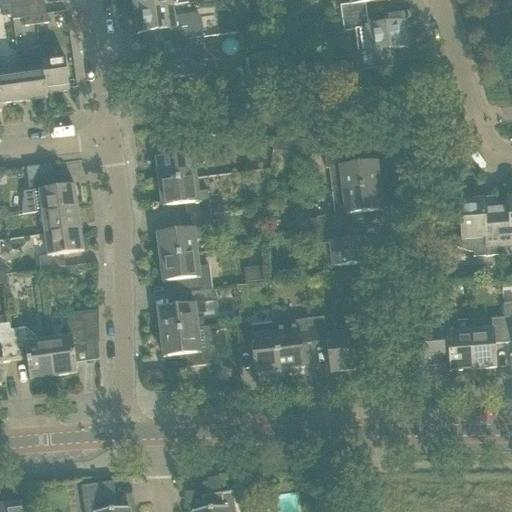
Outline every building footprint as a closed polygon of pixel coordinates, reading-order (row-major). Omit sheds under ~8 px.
[(10,4),(9,0),(0,0),(0,9),(2,9),(1,5),(10,4)] [(43,0),(9,0),(10,4),(11,16),(12,21),(23,19),(23,18),(22,7),(44,4),(43,0)] [(132,0),(134,12),(173,6),(187,4),(186,0),(132,0)] [(235,0),(225,0),(226,7),(230,10),(237,9),(235,0)] [(340,6),(341,19),(367,16),(365,4),(387,1),(388,2),(389,2),(388,0),(348,0),(350,5),(340,6)] [(10,4),(1,5),(2,9),(3,17),(11,16),(10,4)] [(44,4),(22,7),(23,18),(35,16),(36,25),(48,23),(47,15),(45,15),(44,4)] [(173,6),(134,12),(137,35),(160,31),(162,43),(170,42),(203,38),(201,20),(194,15),(174,17),(173,6)] [(23,19),(24,27),(36,25),(35,16),(23,18),(23,19)] [(355,30),(356,39),(366,38),(368,53),(392,50),(406,48),(406,49),(407,49),(403,22),(402,22),(402,23),(368,28),(367,16),(341,19),(343,32),(355,30)] [(203,38),(170,42),(172,54),(148,57),(151,82),(190,77),(189,79),(198,83),(200,76),(203,67),(203,61),(207,61),(203,38)] [(366,38),(356,39),(358,53),(355,53),(357,72),(394,67),(392,50),(368,53),(366,38)] [(41,54),(18,57),(19,70),(24,102),(46,99),(47,99),(46,94),(42,62),(41,54)] [(42,62),(46,94),(69,91),(65,59),(42,62)] [(0,91),(2,105),(24,102),(19,70),(0,72),(0,91)] [(155,159),(158,183),(196,179),(194,165),(204,164),(201,135),(174,134),(174,136),(176,136),(179,156),(155,159)] [(329,169),(332,193),(379,187),(377,162),(361,164),(359,144),(361,145),(361,143),(322,141),(326,169),(329,169)] [(20,216),(42,213),(77,208),(74,186),(54,189),(51,165),(26,168),(29,193),(22,193),(20,216)] [(185,205),(186,218),(210,215),(208,191),(197,193),(196,179),(158,183),(161,208),(185,205)] [(318,231),(318,232),(342,229),(340,217),(382,212),(379,187),(332,193),(335,216),(316,218),(316,221),(318,231)] [(509,222),(497,223),(499,248),(511,246),(511,197),(507,198),(509,222)] [(499,248),(497,223),(485,224),(483,200),(458,202),(461,240),(459,240),(458,239),(454,247),(460,250),(469,253),(474,254),(473,258),(474,258),(499,256),(499,248)] [(42,213),(45,235),(80,231),(77,208),(42,213)] [(156,234),(159,259),(197,254),(195,240),(205,239),(204,229),(212,228),(210,215),(186,218),(188,230),(156,234)] [(316,221),(306,222),(308,233),(318,231),(316,221)] [(342,229),(318,232),(319,244),(314,245),(317,270),(370,264),(367,239),(343,242),(342,229)] [(80,231),(45,235),(47,257),(38,258),(40,271),(65,267),(63,255),(83,253),(80,231)] [(176,282),(178,295),(211,291),(208,267),(198,268),(197,254),(159,259),(162,283),(176,282)] [(281,260),(267,262),(269,280),(283,279),(281,260)] [(263,267),(256,268),(258,283),(265,282),(263,267)] [(211,291),(178,295),(179,295),(181,306),(157,309),(157,312),(153,312),(156,332),(160,331),(160,334),(197,329),(196,316),(206,314),(205,304),(213,303),(211,291)] [(511,303),(503,304),(504,319),(506,344),(511,343),(511,303)] [(60,339),(48,340),(53,378),(77,374),(75,364),(74,354),(81,353),(80,346),(97,344),(97,311),(76,314),(77,321),(69,322),(70,328),(63,329),(59,333),(60,339)] [(323,318),(310,320),(313,344),(326,342),(330,374),(355,371),(350,333),(336,335),(335,325),(324,326),(323,318)] [(492,330),(470,331),(473,370),(495,369),(494,345),(506,344),(504,319),(491,320),(492,330)] [(310,320),(273,324),(279,372),(304,369),(301,345),(313,344),(310,320)] [(419,334),(412,359),(437,358),(449,357),(450,372),(473,370),(470,331),(469,321),(456,322),(441,323),(421,325),(419,334)] [(279,372),(273,324),(249,327),(249,323),(236,325),(239,351),(240,351),(240,349),(251,347),(254,375),(279,372)] [(0,384),(6,384),(2,357),(14,356),(10,331),(9,331),(9,325),(0,325),(0,384)] [(197,329),(160,334),(163,359),(186,356),(188,367),(186,367),(186,369),(212,366),(210,346),(209,342),(208,328),(206,328),(197,329)] [(25,329),(10,331),(14,356),(26,354),(29,381),(53,378),(48,340),(36,342),(35,337),(31,333),(26,334),(25,329)] [(128,511),(128,508),(116,510),(113,483),(81,487),(84,511),(128,511)] [(203,510),(194,511),(191,511),(235,511),(233,492),(201,496),(203,510)] [(0,511),(21,511),(21,503),(0,506),(0,511)]
